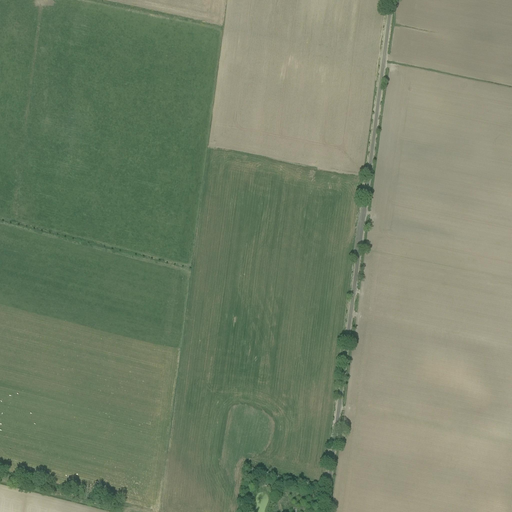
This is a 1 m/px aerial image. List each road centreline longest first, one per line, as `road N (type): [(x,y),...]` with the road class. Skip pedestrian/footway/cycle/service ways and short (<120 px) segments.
road 1 (unclassified): [(325,511),(396,0)]
road 2 (track): [(0,476),(142,511)]
